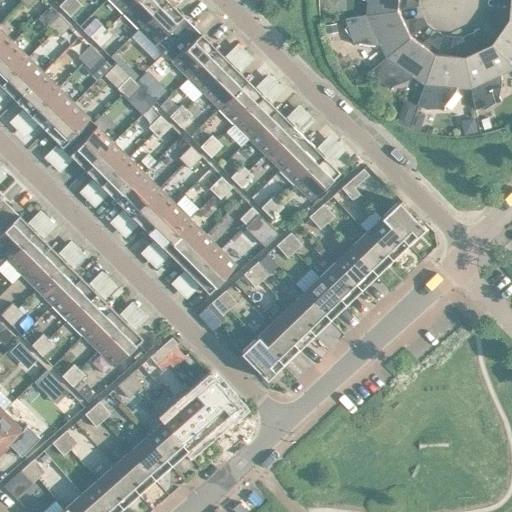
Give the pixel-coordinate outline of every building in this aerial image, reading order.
[(115,0),(115,1),(130,16),(146,0),(115,0)] [(151,42),(153,43),(183,12),(170,0),(146,0),(130,16),(146,32),(151,42)] [(376,32),(382,44),(382,45),(407,24),(395,0),(378,0),(363,3),(363,2),(341,6),(344,14),(341,15),(347,25),(349,32),(354,30),(363,32),(371,33),(373,33),(376,32)] [(39,14),(44,20),(56,8),(51,2),(39,14)] [(87,6),(75,18),(81,24),(93,12),(87,6)] [(489,31),(509,56),(511,59),(511,8),(506,7),(489,31)] [(56,8),(44,20),(50,25),(62,13),(56,8)] [(81,24),(86,29),(98,17),(93,12),(81,24)] [(164,49),(180,65),(208,37),(183,12),(153,43),(154,45),(164,49)] [(332,12),(321,14),(322,21),(333,19),(332,12)] [(98,17),(86,29),(92,35),(104,23),(98,17)] [(409,63),(420,71),(421,72),(432,41),(431,41),(407,25),(407,24),(382,45),(382,44),(365,59),(372,65),(370,67),(380,72),(386,77),(389,73),(397,71),(404,67),(406,66),(409,63)] [(0,33),(0,64),(19,45),(4,30),(0,33)] [(462,44),(467,76),(467,75),(470,97),(479,95),(480,98),(490,91),(489,91),(497,89),(495,84),(497,76),(497,68),(497,65),(496,62),(509,56),(489,31),(488,32),(462,44)] [(69,45),(75,50),(87,38),(81,33),(69,45)] [(180,65),(195,81),(223,52),(208,37),(180,65)] [(87,38),(75,50),(80,56),(92,44),(87,38)] [(421,72),(420,71),(413,92),(421,94),(421,97),(432,97),(432,96),(440,98),(440,93),(446,86),(451,80),(452,77),(453,74),(467,75),(467,76),(462,44),(461,44),(432,42),(432,41),(421,72)] [(0,64),(0,82),(6,89),(34,60),(19,45),(0,64)] [(115,49),(111,54),(126,69),(130,64),(115,49)] [(195,81),(210,96),(238,68),(223,52),(195,81)] [(6,89),(22,104),(50,76),(34,60),(6,89)] [(108,76),(114,81),(126,69),(120,64),(108,76)] [(210,96),(226,111),(254,83),(238,68),(210,96)] [(126,69),(114,81),(119,87),(131,75),(126,69)] [(22,104),(37,119),(65,91),(50,76),(22,104)] [(226,111),(241,126),(269,98),(254,83),(226,111)] [(159,86),(151,94),(161,104),(169,96),(159,86)] [(65,91),(37,119),(53,135),(81,107),(65,91)] [(161,104),(166,109),(178,97),(173,92),(169,96),(161,104)] [(178,97),(166,109),(172,115),(184,103),(178,97)] [(241,126),(256,141),(284,113),(269,98),(241,126)] [(395,100),(391,111),(404,116),(408,104),(395,100)] [(411,100),(405,116),(415,119),(421,104),(411,100)] [(139,115),(145,120),(157,108),(151,103),(139,115)] [(484,106),(477,108),(480,118),(487,117),(484,106)] [(157,108),(145,120),(150,126),(162,114),(157,108)] [(256,141),(271,157),(299,129),(284,113),(256,141)] [(60,142),(76,158),(104,130),(88,114),(60,142)] [(191,134),(197,140),(209,128),(203,122),(191,134)] [(209,128),(197,140),(202,145),(214,133),(209,128)] [(271,157),(287,172),(315,144),(299,129),(271,157)] [(76,158),(91,174),(120,145),(104,130),(76,158)] [(170,145),(175,151),(187,139),(182,133),(170,145)] [(187,139),(175,151),(181,156),(193,144),(187,139)] [(136,144),(128,151),(135,159),(143,152),(136,144)] [(315,144),(287,172),(303,188),(331,160),(315,144)] [(91,174),(107,189),(135,161),(120,145),(91,174)] [(222,165),(227,170),(239,158),(234,153),(222,165)] [(355,156),(340,169),(346,176),(360,163),(355,156)] [(239,158),(227,170),(233,176),(245,164),(239,158)] [(107,189),(122,204),(150,176),(135,161),(107,189)] [(200,176),(206,181),(218,169),(212,164),(200,176)] [(218,169),(206,181),(211,187),(223,175),(218,169)] [(346,176),(340,169),(332,176),(344,189),(351,182),(346,176)] [(122,204),(137,219),(165,191),(150,176),(122,204)] [(252,195),(258,201),(270,189),(264,183),(252,195)] [(270,189),(258,201),(263,206),(275,194),(270,189)] [(389,189),(373,205),(399,232),(415,216),(389,189)] [(137,219),(152,235),(181,207),(165,191),(137,219)] [(315,191),(307,198),(318,211),(326,204),(315,191)] [(0,244),(26,219),(1,194),(0,194),(0,244)] [(231,206),(236,212),(248,200),(243,194),(231,206)] [(318,211),(307,198),(300,204),(311,217),(318,211)] [(248,200),(236,212),(242,217),(254,205),(248,200)] [(373,205),(357,220),(383,247),(399,232),(373,205)] [(152,235),(168,250),(196,222),(181,207),(152,235)] [(0,244),(0,249),(13,262),(41,234),(26,219),(0,244)] [(282,220),(275,227),(286,239),(293,233),(282,220)] [(357,220),(342,235),(367,262),(383,247),(357,220)] [(168,250),(183,265),(211,237),(196,222),(168,250)] [(286,239),(275,227),(267,233),(279,246),(286,239)] [(13,262),(28,277),(56,249),(41,234),(13,262)] [(342,235),(326,250),(352,277),(367,262),(342,235)] [(211,237),(183,265),(199,281),(227,253),(211,237)] [(28,277),(43,292),(71,264),(56,249),(28,277)] [(249,249),(242,256),(253,268),(260,262),(249,249)] [(326,250),(310,265),(336,292),(352,277),(326,250)] [(253,268),(242,256),(235,262),(246,275),(253,268)] [(43,292),(59,308),(87,280),(71,264),(43,292)] [(310,265),(294,280),(320,307),(336,292),(310,265)] [(217,278),(210,284),(221,297),(228,290),(217,278)] [(59,308),(74,323),(102,295),(87,280),(59,308)] [(294,280),(279,295),(305,322),(320,307),(294,280)] [(210,284),(202,291),(213,303),(221,297),(210,284)] [(0,294),(0,305),(9,296),(4,290),(0,294)] [(74,323),(89,338),(117,310),(102,295),(74,323)] [(279,295),(263,310),(289,337),(305,322),(279,295)] [(9,296),(0,305),(0,310),(3,313),(15,301),(9,296)] [(117,310),(89,338),(105,354),(133,326),(117,310)] [(263,310),(248,325),(273,352),(289,337),(263,310)] [(22,333),(28,338),(40,326),(34,321),(22,333)] [(163,325),(148,338),(154,345),(168,332),(163,325)] [(273,352),(248,325),(231,341),(257,368),(273,352)] [(40,326),(28,338),(33,344),(45,332),(40,326)] [(10,329),(1,338),(9,346),(18,337),(10,329)] [(154,345),(148,338),(141,345),(152,357),(159,351),(154,345)] [(53,363),(58,369),(70,357),(65,351),(53,363)] [(37,357),(26,369),(48,390),(59,379),(37,357)] [(70,357),(58,369),(64,374),(76,362),(70,357)] [(123,360),(116,367),(127,379),(134,373),(123,360)] [(203,366),(186,381),(211,409),(228,394),(203,366)] [(127,379),(116,367),(108,373),(120,386),(127,379)] [(80,374),(72,382),(80,390),(88,382),(80,374)] [(186,381),(170,395),(194,424),(211,409),(186,381)] [(90,389),(83,395),(94,408),(102,402),(90,389)] [(94,408),(83,395),(76,402),(87,415),(94,408)] [(170,395),(154,410),(178,438),(194,424),(170,395)] [(0,404),(0,430),(12,442),(30,425),(18,412),(13,417),(0,404)] [(154,410),(137,424),(162,452),(178,438),(154,410)] [(58,418),(50,424),(62,437),(69,431),(58,418)] [(62,437),(50,424),(43,431),(54,443),(62,437)] [(137,424),(121,438),(146,466),(162,452),(137,424)] [(121,438),(104,453),(129,481),(146,466),(121,438)] [(36,441),(31,446),(37,452),(42,447),(36,441)] [(25,446),(18,453),(29,466),(36,459),(25,446)] [(29,466),(18,453),(10,459),(22,472),(29,466)] [(104,453),(88,467),(113,495),(129,481),(104,453)] [(88,467),(72,481),(97,510),(113,495),(88,467)] [(72,481),(56,496),(70,511),(93,511),(97,510),(72,481)] [(70,511),(56,496),(39,511),(70,511)]
